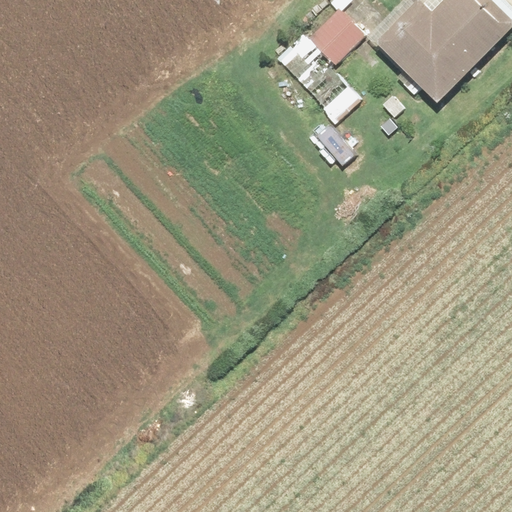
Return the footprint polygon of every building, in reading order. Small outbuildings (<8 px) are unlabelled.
[(413,75),(404,83),(418,98),(428,88),(446,105),(511,37),(511,18),(492,0),(458,0),(440,18),(427,6),(386,48),(413,75)] [(368,40),(336,5),(318,21),(327,32),(316,42),(339,67),(368,40)] [(305,87),(330,65),(308,38),(282,61),(305,87)] [(330,65),(305,87),(327,113),(353,90),(330,65)] [(353,90),(327,113),(338,125),(364,103),(353,90)]
